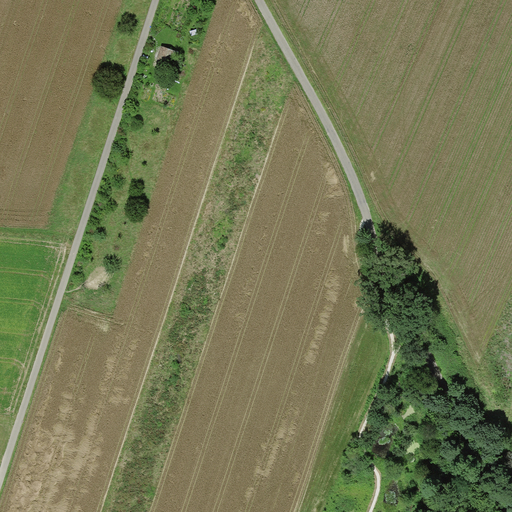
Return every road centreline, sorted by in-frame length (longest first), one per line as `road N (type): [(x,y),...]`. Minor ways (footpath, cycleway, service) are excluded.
road 1 (unclassified): [(504,511),(385,273),(327,125),(259,0)]
road 2 (track): [(155,0),(0,477)]
